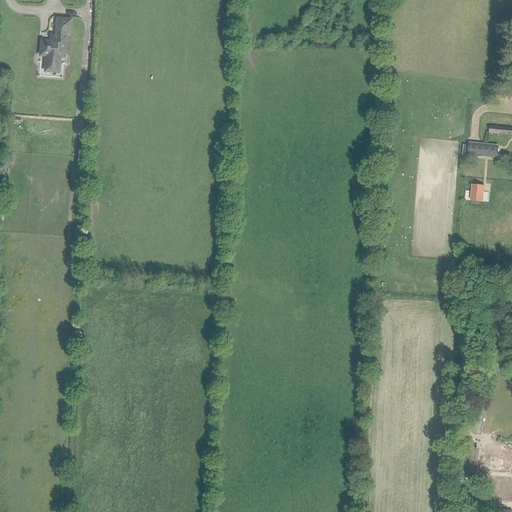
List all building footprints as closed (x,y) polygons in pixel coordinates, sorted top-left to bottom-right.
[(45,71),(58,71),(59,56),(63,57),(64,37),(65,33),(69,33),(70,20),(57,19),(56,32),(56,36),(51,36),(50,42),(41,41),(40,55),(46,55),(45,71)] [(511,120),(495,119),(494,131),(511,133),(511,127),(511,120)] [(463,145),(462,155),(497,158),(498,148),(468,145),(463,145)] [(472,185),(470,201),(482,202),(484,186),(472,185)] [(458,476),(476,477),(479,448),(461,446),(458,476)]
